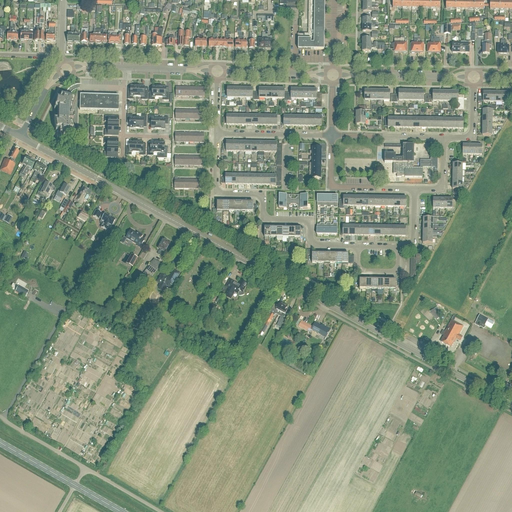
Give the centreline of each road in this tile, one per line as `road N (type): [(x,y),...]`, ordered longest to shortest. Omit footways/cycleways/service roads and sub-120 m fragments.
road 1 (secondary): [(511,405),(19,137)]
road 2 (residential): [(358,246),(312,245),(310,220),(264,219),(262,194),(217,193),(216,134)]
road 3 (residential): [(414,189),(331,187),(331,135)]
